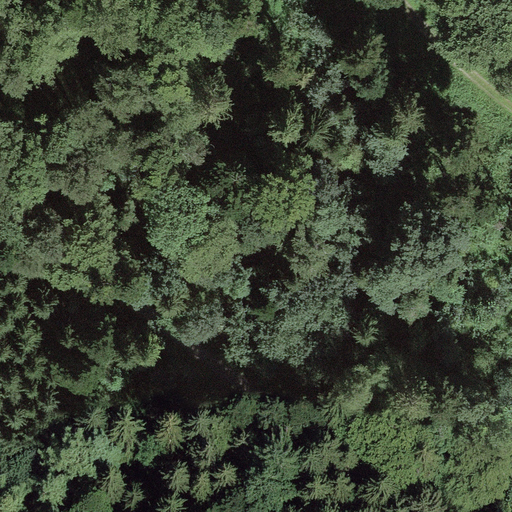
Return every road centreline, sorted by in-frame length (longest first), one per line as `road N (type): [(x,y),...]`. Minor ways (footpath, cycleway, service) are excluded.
road 1 (track): [(0,196),(400,511)]
road 2 (track): [(405,0),(511,105)]
